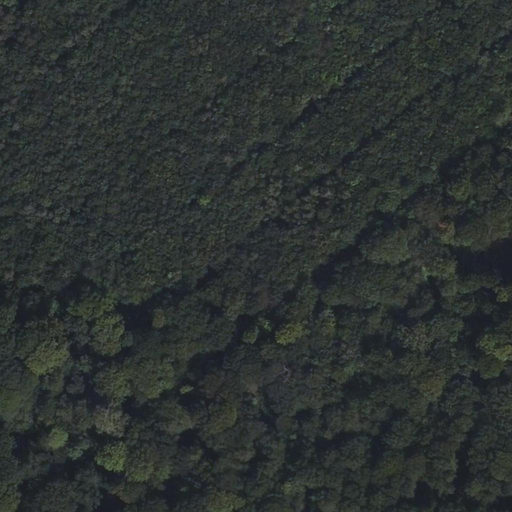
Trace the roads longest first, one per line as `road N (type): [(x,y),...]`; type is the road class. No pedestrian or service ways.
road 1 (track): [(288,299),(23,511)]
road 2 (track): [(0,282),(288,299)]
road 3 (track): [(511,119),(288,299)]
road 4 (track): [(288,299),(511,314)]
